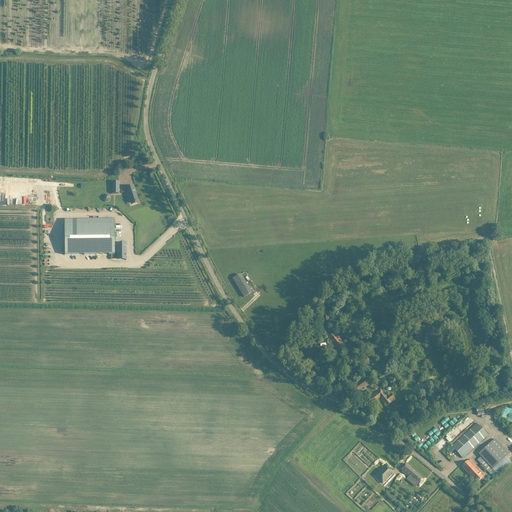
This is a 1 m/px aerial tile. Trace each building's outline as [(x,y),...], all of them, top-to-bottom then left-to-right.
[(138,202),(139,202),(133,186),(126,188),(130,201),(132,200),(134,204),(138,202)] [(9,196),(9,205),(23,205),(23,197),(9,196)] [(115,225),(65,225),(65,255),(112,255),(112,258),(112,259),(121,259),(121,258),(126,258),(126,245),(117,245),(117,246),(115,246),(115,225)] [(244,298),(252,293),(241,274),(233,279),(244,298)] [(330,345),(332,344),(338,353),(346,347),(333,331),(326,337),(328,339),(328,340),(327,341),(327,343),(328,344),(329,345),(330,345)] [(367,357),(360,362),(361,363),(363,367),(368,364),(367,362),(368,362),(370,361),(368,359),(367,357)] [(358,392),(371,383),(367,377),(354,386),(358,392)] [(380,397),(386,405),(395,398),(391,394),(387,398),(379,389),(362,403),(367,408),(380,397)] [(501,413),(501,416),(501,418),(502,421),(504,422),(506,424),(509,424),(511,424),(511,423),(511,408),(509,408),(506,408),(504,409),(502,411),(501,413)] [(476,424),(452,447),(463,458),(487,436),(476,424)] [(478,454),(481,457),(492,469),(509,454),(495,439),(478,454)] [(465,463),(461,467),(477,483),(483,478),(485,476),(480,470),(477,472),(467,461),(465,463)] [(418,484),(419,485),(420,483),(423,479),(414,472),(405,464),(400,469),(408,476),(418,484)] [(389,472),(391,471),(386,465),(375,476),(382,484),(392,475),(389,472)]
